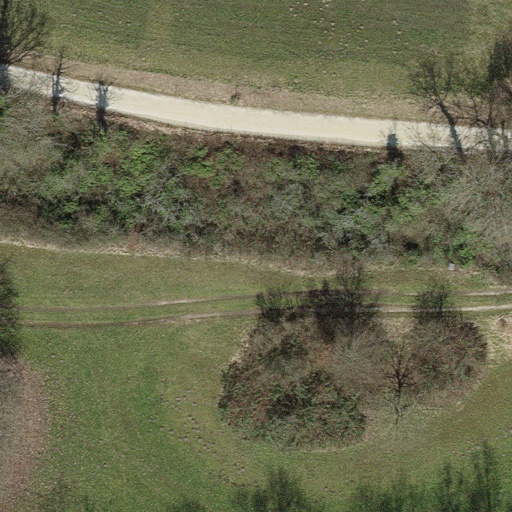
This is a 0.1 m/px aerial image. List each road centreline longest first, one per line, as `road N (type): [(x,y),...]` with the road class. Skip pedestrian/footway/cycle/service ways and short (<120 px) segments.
road 1 (track): [(511,139),(335,132),(95,99),(0,74)]
road 2 (track): [(0,310),(141,321),(511,297)]
